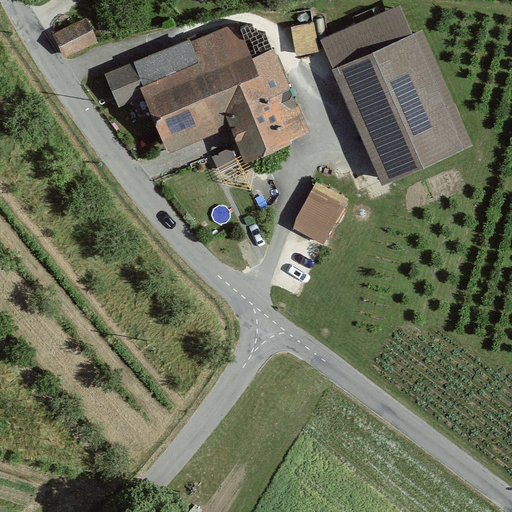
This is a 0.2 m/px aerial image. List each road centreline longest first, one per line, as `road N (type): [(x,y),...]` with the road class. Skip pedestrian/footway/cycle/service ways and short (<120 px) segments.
road 1 (unclassified): [(275,321),(137,176),(19,0)]
road 2 (unclassified): [(511,499),(275,321)]
road 3 (unclassified): [(129,511),(204,425),(275,321)]
